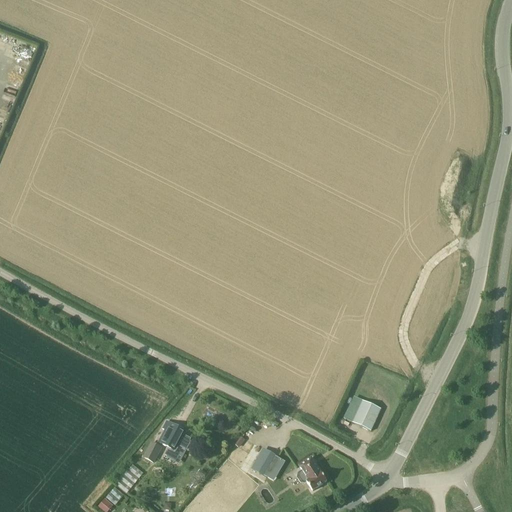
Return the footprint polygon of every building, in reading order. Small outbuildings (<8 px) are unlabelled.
[(352,424),(370,432),(380,410),(362,402),(352,424)] [(185,433),(166,423),(163,430),(165,431),(159,443),(163,446),(168,449),(163,458),(170,462),(178,446),(183,448),(188,440),(183,437),(185,433)] [(142,459),(154,465),(162,449),(151,443),(142,459)] [(252,469),(267,478),(278,460),(263,451),(252,469)] [(326,483),(311,459),(298,467),(301,472),(297,474),(296,478),(300,484),(303,485),(305,483),(311,493),(326,483)] [(127,494),(144,474),(133,465),(117,486),(127,494)] [(104,511),(110,511),(124,495),(115,487),(99,507),(104,511)]
